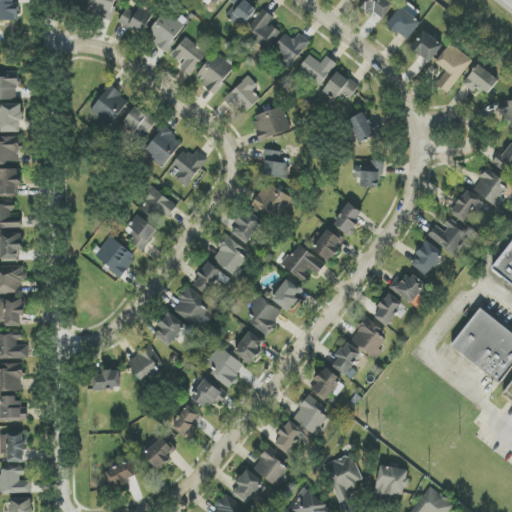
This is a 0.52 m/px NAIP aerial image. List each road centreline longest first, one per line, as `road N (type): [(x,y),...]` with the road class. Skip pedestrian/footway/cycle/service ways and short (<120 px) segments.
road 1 (residential): [(177,511),(392,233),(419,166),(412,113),(398,85),(303,0)]
road 2 (residential): [(66,511),(57,0)]
road 3 (residential): [(64,352),(118,336),(139,319),(242,176),(227,135),(136,66),(57,44)]
